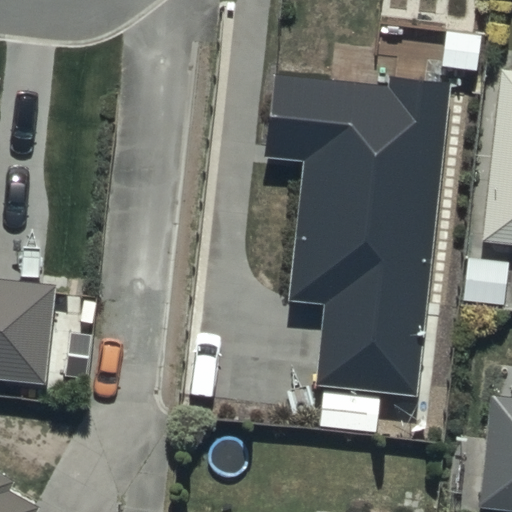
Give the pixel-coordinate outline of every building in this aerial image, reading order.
[(511,59),(503,58),(485,228),(511,230),(511,59)] [(391,73),(276,62),(268,145),(303,149),(291,282),(326,286),(317,377),(417,387),(449,65),(392,59),(391,73)] [(511,260),(511,253),(467,250),(464,292),(509,296),(511,260)] [(0,366),(50,372),(61,275),(0,268),(0,366)] [(511,385),(494,384),(482,493),(511,496),(511,385)] [(0,511),(31,511),(42,493),(10,476),(14,468),(0,460),(0,511)] [(350,511),(418,511),(419,508),(352,500),(350,511)]
